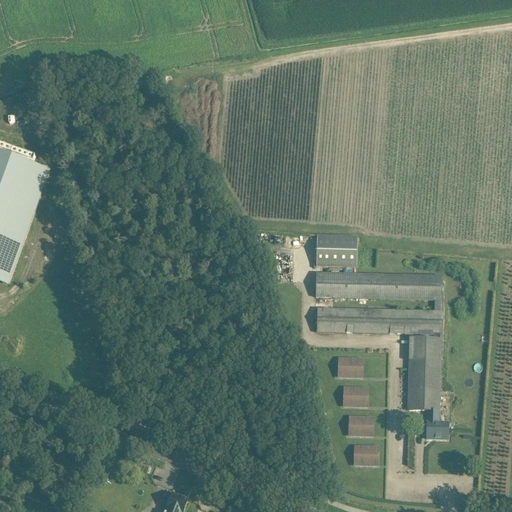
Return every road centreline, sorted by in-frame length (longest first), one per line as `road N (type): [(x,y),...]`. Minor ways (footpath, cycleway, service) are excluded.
road 1 (tertiary): [(132,441),(311,511)]
road 2 (tertiary): [(132,441),(0,390)]
